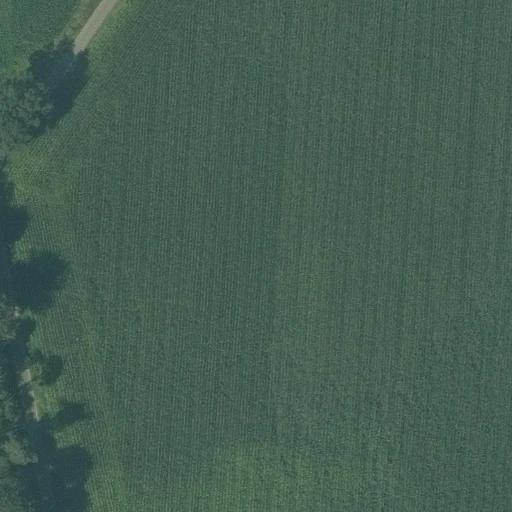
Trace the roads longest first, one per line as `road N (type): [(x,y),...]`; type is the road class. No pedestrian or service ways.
road 1 (unclassified): [(57,511),(0,216)]
road 2 (unclassified): [(0,155),(107,0)]
